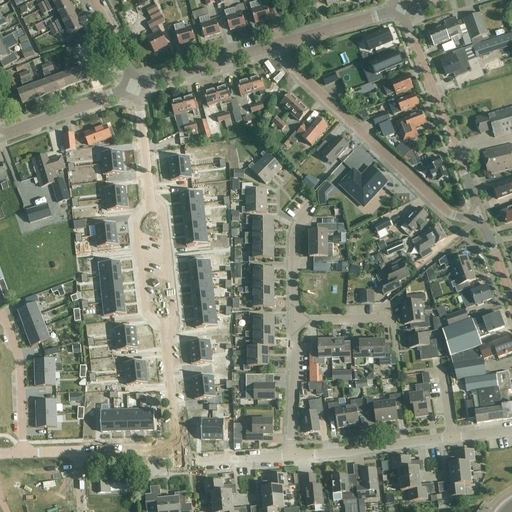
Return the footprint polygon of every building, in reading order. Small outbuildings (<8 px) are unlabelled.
[(38,6),(40,11),(47,8),(47,9),(64,0),(47,0),(44,2),(45,3),(38,6)] [(60,16),(72,10),(66,0),(64,0),(47,9),(47,8),(40,11),(43,16),(56,9),(60,16)] [(186,0),(189,8),(198,6),(195,0),(186,0)] [(261,6),(260,2),(250,5),(255,24),(271,19),(267,5),(261,6)] [(235,9),(224,12),(230,31),(246,27),(241,12),(245,10),(243,4),(238,6),(235,9)] [(156,6),(147,11),(152,21),(161,16),(156,6)] [(77,21),(72,10),(60,16),(61,20),(55,23),(56,24),(49,27),(51,32),(58,29),(59,30),(77,21)] [(470,41),(487,35),(480,14),(463,20),(470,41)] [(154,53),(168,46),(160,30),(158,27),(165,23),(161,16),(152,21),(147,23),(152,33),(153,36),(147,39),(154,53)] [(210,21),(209,16),(199,19),(205,38),(220,34),(216,19),(210,21)] [(439,35),(459,27),(455,18),(444,23),(445,26),(428,33),(432,42),(435,41),(434,40),(440,37),(439,35)] [(58,29),(51,32),(54,36),(67,30),(70,36),(82,30),(77,21),(59,30),(58,29)] [(185,28),(184,24),(174,27),(179,46),(195,41),(191,27),(185,28)] [(435,41),(432,42),(434,47),(451,40),(453,43),(463,39),(459,27),(439,35),(440,37),(434,40),(435,41)] [(390,36),(387,29),(364,39),(370,51),(393,42),(392,41),(393,39),(391,36),(390,36)] [(476,58),(511,46),(511,34),(511,33),(472,46),(476,58)] [(0,34),(0,48),(2,47),(6,45),(15,41),(12,34),(3,39),(1,34),(0,34)] [(2,47),(0,48),(0,62),(3,68),(18,61),(14,53),(11,55),(8,50),(17,45),(15,41),(6,45),(2,47)] [(331,44),(324,46),(326,53),(333,51),(331,44)] [(21,51),(25,60),(34,56),(31,48),(21,51)] [(454,56),(440,62),(446,76),(453,73),(455,78),(458,77),(462,76),(463,75),(459,67),(468,64),(467,63),(465,58),(462,50),(453,53),(454,56)] [(376,62),(374,62),(369,64),(369,65),(372,71),(374,76),(379,74),(384,72),(385,74),(396,69),(395,67),(401,65),(402,65),(397,53),(392,55),(391,53),(389,54),(381,57),(380,57),(378,58),(375,59),(376,62)] [(335,74),(322,80),(324,86),(337,80),(335,74)] [(38,96),(67,87),(64,77),(35,87),(38,96)] [(395,95),(412,88),(408,77),(383,87),(386,94),(393,91),(395,95)] [(353,98),(374,90),(371,83),(351,91),(353,98)] [(418,103),(417,100),(416,100),(414,95),(396,102),(395,99),(388,102),(393,115),(400,113),(401,113),(418,107),(418,105),(418,103)] [(495,138),(511,133),(511,107),(477,119),(481,134),(492,131),(495,138)] [(201,131),(199,120),(181,124),(179,112),(159,116),(163,143),(175,141),(174,133),(183,132),(184,142),(195,141),(193,133),(201,131)] [(232,131),(228,112),(215,114),(219,134),(232,131)] [(364,122),(369,120),(366,112),(357,116),(364,122)] [(375,127),(391,121),(388,113),(372,119),(375,127)] [(403,142),(415,137),(412,129),(426,124),(424,119),(424,118),(423,116),(422,115),(421,113),(404,119),(404,120),(396,123),(403,142)] [(214,117),(207,119),(211,135),(219,133),(214,117)] [(297,133),(301,137),(312,146),(328,128),(317,119),(308,129),(303,125),(297,133)] [(390,122),(379,126),(384,138),(395,134),(390,122)] [(108,131),(106,127),(84,135),(89,147),(111,139),(110,138),(113,137),(111,130),(108,131)] [(464,140),(477,136),(474,128),(461,132),(464,140)] [(295,132),(288,140),(293,145),(294,144),(301,137),(297,133),(295,132)] [(65,152),(75,151),(74,135),(63,136),(65,152)] [(338,159),(348,147),(338,137),(329,147),(324,143),(317,151),(327,161),(333,155),(338,159)] [(395,151),(404,159),(410,153),(401,144),(395,151)] [(486,164),(511,157),(511,144),(486,151),(487,154),(484,155),(486,164)] [(189,148),(177,150),(178,156),(190,154),(189,148)] [(121,151),(101,153),(102,165),(122,162),(121,151)] [(259,162),(274,177),(282,168),(265,151),(260,155),(263,158),(259,162)] [(54,172),(65,169),(61,158),(48,162),(46,156),(32,160),(37,177),(54,172)] [(189,156),(168,158),(170,169),(190,167),(189,156)] [(429,156),(420,160),(421,164),(423,170),(428,168),(433,180),(437,178),(439,181),(440,180),(441,181),(445,179),(445,178),(447,178),(442,165),(443,164),(441,161),(440,160),(439,158),(431,161),(429,156)] [(511,157),(486,164),(488,173),(491,172),(492,174),(511,169),(511,157)] [(292,164),(297,169),(301,164),(296,160),(292,164)] [(122,162),(102,165),(103,176),(123,174),(122,162)] [(265,185),(274,177),(259,162),(255,166),(252,163),(248,168),(265,185)] [(190,167),(170,169),(171,180),(191,178),(190,167)] [(387,182),(371,167),(361,177),(354,170),(340,185),(342,187),(348,193),(351,190),(361,200),(363,197),(368,202),(386,183),(387,182)] [(57,181),(54,172),(37,177),(40,188),(51,185),(57,204),(69,200),(62,180),(57,181)] [(308,177),(303,182),(311,191),(317,185),(308,177)] [(72,186),(81,186),(81,192),(93,192),(93,179),(72,178),(72,186)] [(508,181),(493,187),(498,200),(511,194),(511,179),(508,181)] [(125,186),(105,188),(106,200),(126,197),(125,186)] [(246,202),(266,202),(266,190),(242,190),(242,196),(246,196),(246,202)] [(202,191),(181,193),(182,207),(203,204),(202,191)] [(126,197),(106,200),(107,211),(127,209),(126,197)] [(266,202),(246,202),(246,208),(242,208),(242,214),(266,214),(266,202)] [(203,204),(182,207),(184,220),(205,218),(203,204)] [(29,224),(51,218),(47,205),(26,211),(29,224)] [(507,224),(511,221),(511,207),(502,211),(507,224)] [(420,231),(426,224),(423,221),(427,217),(418,209),(404,224),(405,224),(400,228),(405,232),(404,233),(409,237),(417,228),(420,231)] [(253,226),(253,229),(273,229),(273,219),(253,220),(253,217),(246,217),(246,226),(253,226)] [(205,218),(184,220),(185,233),(206,231),(205,218)] [(378,234),(393,227),(389,219),(374,227),(378,234)] [(75,230),(85,229),(84,222),(74,223),(75,230)] [(115,223),(95,225),(96,236),(116,234),(115,223)] [(309,245),(327,245),(327,232),(337,232),(337,225),(317,225),(317,232),(309,232),(309,245)] [(422,259),(433,253),(430,249),(445,239),(438,226),(427,232),(428,232),(412,242),(422,259)] [(245,234),(245,239),(273,239),(273,229),(253,229),(253,234),(245,234)] [(206,231),(185,233),(187,247),(208,244),(206,231)] [(362,242),(371,238),(368,231),(359,235),(362,242)] [(116,234),(96,236),(97,247),(118,245),(116,234)] [(339,235),(338,244),(347,244),(347,235),(340,235),(339,235)] [(253,245),(253,249),(273,249),(273,239),(245,239),(245,245),(253,245)] [(384,241),(377,244),(380,251),(387,248),(384,241)] [(389,257),(405,250),(402,243),(386,250),(389,257)] [(309,245),(309,258),(313,258),(317,258),(317,264),(321,264),(337,264),(337,257),(333,257),(333,250),(333,245),(327,245),(309,245)] [(78,255),(79,262),(100,260),(99,249),(77,251),(77,255),(78,255)] [(273,249),(253,249),(253,254),(249,254),(249,263),(255,263),(255,259),(274,259),(273,249)] [(454,274),(471,268),(466,256),(459,258),(457,252),(443,257),(438,262),(440,267),(444,265),(446,269),(451,267),(454,274)] [(210,260),(188,263),(190,276),(211,273),(210,260)] [(120,262),(98,264),(100,277),(121,275),(120,262)] [(383,295),(401,287),(398,282),(402,281),(401,280),(409,276),(403,263),(384,273),(388,281),(379,285),(383,295)] [(253,279),(274,279),(274,269),(255,269),(255,265),(249,265),(249,274),(253,274),(253,279)] [(351,266),(349,273),(358,276),(360,268),(351,266)] [(471,268),(454,274),(456,281),(451,283),(453,289),(454,288),(456,294),(470,289),(468,283),(475,280),(471,268)] [(211,273),(190,276),(191,289),(213,287),(211,273)] [(121,275),(100,277),(101,291),(122,288),(121,275)] [(253,289),(274,288),(274,279),(253,279),(253,289)] [(5,285),(0,287),(0,289),(3,299),(9,297),(5,285)] [(461,296),(466,309),(476,305),(478,307),(483,305),(483,303),(492,299),(488,286),(461,296)] [(213,287),(191,289),(193,302),(214,300),(213,287)] [(122,288),(101,291),(103,304),(124,302),(122,288)] [(253,298),(274,298),(274,288),(253,289),(246,289),(246,294),(253,294),(253,298)] [(342,307),(355,307),(355,291),(342,291),(342,307)] [(374,291),(360,292),(361,304),(374,304),(374,291)] [(402,314),(423,312),(421,301),(425,300),(425,295),(407,297),(408,302),(401,303),(402,314)] [(274,298),(253,298),(253,308),(274,308),(274,298)] [(214,300),(193,302),(195,316),(216,313),(214,300)] [(124,302),(103,304),(104,317),(125,315),(124,302)] [(17,310),(18,314),(22,323),(39,316),(41,316),(37,307),(36,303),(34,304),(17,310)] [(449,328),(469,321),(465,311),(446,318),(449,328)] [(423,312),(402,314),(404,325),(414,324),(415,330),(430,328),(428,316),(423,317),(423,312)] [(216,313),(195,316),(196,329),(217,327),(216,313)] [(253,324),(253,328),(274,328),(274,318),(255,318),(255,314),(249,314),(249,324),(253,324)] [(469,321),(449,328),(442,330),(451,357),(481,346),(479,339),(489,335),(489,334),(504,328),(499,314),(483,320),(485,324),(482,325),(479,317),(469,321)] [(39,316),(22,323),(26,335),(43,329),(45,328),(41,316),(39,316)] [(79,334),(105,333),(105,325),(69,326),(69,346),(79,346),(79,334)] [(136,326),(115,328),(117,340),(137,337),(136,326)] [(43,329),(26,335),(31,348),(48,341),(50,340),(45,328),(43,329)] [(246,338),(253,338),(274,338),(274,328),(253,328),(253,333),(246,333),(246,338)] [(225,338),(225,329),(216,329),(216,338),(225,338)] [(429,341),(428,335),(407,338),(409,349),(419,348),(420,361),(438,359),(436,341),(429,341)] [(137,337),(117,340),(118,351),(138,349),(137,337)] [(253,347),(268,348),(274,348),(274,338),(253,338),(253,342),(246,342),(246,348),(247,348),(247,347),(253,347)] [(331,341),(331,359),(339,358),(339,364),(351,364),(350,338),(344,338),(344,340),(331,341)] [(451,357),(450,357),(457,380),(486,375),(484,360),(497,355),(498,358),(511,352),(511,349),(508,339),(494,345),(493,342),(481,346),(451,357)] [(209,340),(189,342),(190,353),(210,351),(209,340)] [(324,359),(331,359),(331,341),(318,341),(318,351),(312,351),(313,365),(324,365),(324,359)] [(359,345),(354,345),(354,355),(354,367),(366,367),(366,364),(373,364),(372,359),(372,341),(359,342),(359,345)] [(372,341),(372,359),(379,359),(380,366),(391,366),(390,344),(384,345),(384,341),(372,341)] [(268,357),(268,348),(253,347),(247,347),(247,348),(247,357),(268,357)] [(210,351),(190,353),(192,364),(212,362),(210,351)] [(268,357),(247,357),(247,362),(244,362),(244,371),(250,371),(250,367),(268,367),(268,357)] [(55,360),(34,361),(34,362),(34,364),(35,374),(55,373),(55,363),(55,361),(55,360)] [(145,361),(125,364),(126,375),(146,373),(145,361)] [(495,375),(504,420),(511,418),(511,401),(511,402),(509,400),(508,391),(511,391),(507,372),(500,373),(500,375),(495,375)] [(55,373),(35,374),(35,379),(35,388),(56,387),(55,378),(55,373)] [(146,373),(126,375),(127,386),(147,384),(146,373)] [(344,382),(352,381),(352,373),(343,373),(344,382)] [(213,375),(193,377),(194,389),(214,386),(213,375)] [(477,424),(504,420),(495,375),(465,380),(467,392),(472,392),(473,401),(466,402),(469,419),(476,418),(477,424)] [(274,400),(274,384),(266,384),(266,376),(246,376),(246,391),(254,391),(254,400),(274,400)] [(393,381),(382,382),(383,390),(394,389),(393,381)] [(324,395),(322,383),(309,384),(310,391),(317,390),(317,396),(324,395)] [(424,404),(423,399),(430,398),(428,384),(415,386),(416,393),(409,394),(411,407),(413,406),(415,418),(428,416),(426,404),(424,404)] [(214,386),(194,389),(196,400),(216,397),(214,386)] [(331,391),(323,392),(324,401),(332,400),(331,391)] [(384,402),(387,422),(398,421),(396,408),(402,407),(400,394),(389,396),(390,401),(384,402)] [(387,422),(384,402),(373,403),(372,398),(366,399),(368,411),(374,410),(376,424),(387,422)] [(309,401),(310,412),(302,414),(305,434),(319,432),(316,414),(323,413),(320,400),(309,401)] [(345,407),(348,427),(359,426),(357,413),(363,412),(361,400),(351,401),(351,406),(345,407)] [(56,401),(36,402),(36,403),(36,405),(36,416),(56,415),(56,404),(56,402),(56,401)] [(305,408),(305,401),(296,402),(297,409),(305,408)] [(348,427),(345,407),(340,408),(339,403),(327,404),(329,417),(335,416),(337,429),(348,427)] [(141,410),(127,411),(128,432),(141,432),(141,410)] [(154,410),(141,410),(141,432),(155,431),(154,410)] [(114,411),(100,412),(101,433),(114,432),(114,411)] [(127,411),(114,411),(114,432),(128,432),(127,411)] [(56,415),(36,416),(36,420),(37,429),(57,428),(56,420),(56,415)] [(202,419),(202,440),(213,440),(213,419),(202,419)] [(213,419),(213,440),(224,440),(225,419),(213,419)] [(272,435),(272,420),(253,420),(253,429),(247,428),(247,441),(263,441),(263,435),(272,435)] [(234,441),(234,449),(243,449),(243,440),(240,440),(238,440),(236,440),(234,440),(234,441)] [(469,463),(475,462),(474,450),(456,452),(457,458),(456,458),(449,458),(449,463),(450,464),(469,463)] [(393,469),(398,469),(418,467),(418,466),(418,461),(410,462),(410,456),(392,457),(393,469)] [(450,464),(449,463),(449,458),(444,459),(445,469),(450,468),(451,483),(438,484),(438,487),(445,486),(447,486),(451,486),(463,485),(471,484),(471,481),(469,463),(450,464)] [(418,461),(418,466),(418,467),(398,469),(400,490),(408,490),(420,489),(425,488),(427,488),(433,487),(433,484),(420,485),(419,471),(423,470),(423,461),(418,461)] [(392,462),(382,463),(383,472),(393,471),(392,462)] [(354,477),(355,488),(356,500),(372,498),(371,493),(377,492),(375,469),(360,471),(361,477),(354,477)] [(262,488),(282,486),(287,486),(286,474),(268,476),(269,482),(261,482),(262,487),(262,488)] [(315,486),(314,475),(300,477),(302,492),(305,492),(306,507),(322,506),(321,486),(315,486)] [(356,500),(355,488),(348,489),(347,476),(332,477),(334,502),(356,500)] [(205,493),(211,492),(231,491),(230,490),(230,485),(222,486),(222,480),(204,481),(205,493)] [(97,495),(111,494),(110,482),(96,483),(97,495)] [(262,488),(262,487),(261,482),(256,483),(257,487),(257,492),(262,492),(263,506),(250,507),(250,511),(257,510),(259,510),(263,510),(276,509),(283,508),(283,505),(282,486),(262,488)] [(230,485),(230,490),(231,491),(211,492),(212,511),(236,511),(237,511),(239,511),(245,511),(245,508),(232,509),(231,495),(236,494),(235,484),(230,485)] [(445,486),(438,487),(439,493),(446,492),(447,498),(464,497),(463,485),(451,486),(447,486),(445,486)] [(155,487),(150,487),(150,495),(145,496),(146,511),(157,511),(157,506),(156,495),(155,487)] [(157,506),(157,511),(179,511),(179,506),(178,498),(184,497),(184,493),(174,494),(175,498),(161,500),(159,487),(155,487),(156,495),(157,506)] [(434,493),(433,487),(427,488),(425,488),(420,489),(408,490),(409,501),(427,500),(426,494),(434,493)] [(191,511),(191,505),(185,505),(184,497),(178,498),(179,506),(179,511),(191,511)]
